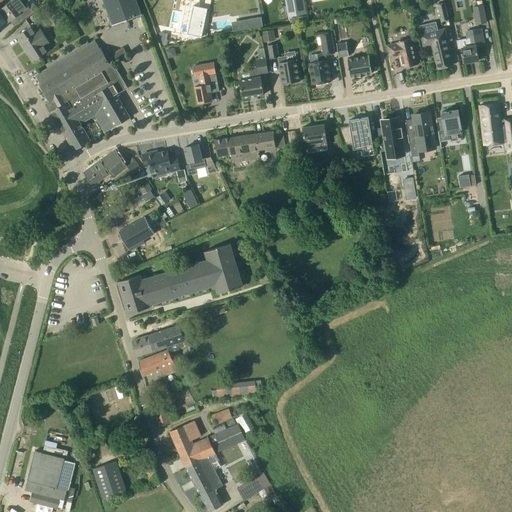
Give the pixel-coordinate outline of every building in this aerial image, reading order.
[(12,0),(0,9),(0,12),(8,23),(11,21),(24,11),(28,16),(33,12),(38,8),(34,3),(29,7),(26,3),(23,0),(12,0)] [(103,0),(113,25),(141,15),(142,15),(136,0),(103,0)] [(301,0),(288,0),(291,14),(304,14),(301,0)] [(441,22),(449,20),(445,2),(437,4),(441,22)] [(193,6),(187,34),(201,37),(207,9),(199,7),(198,7),(193,6)] [(477,24),(486,23),(483,6),(478,7),(474,7),(477,24)] [(58,29),(68,22),(62,14),(52,21),(58,29)] [(259,16),(230,21),(231,30),(260,25),(259,16)] [(419,25),(421,35),(424,46),(431,44),(437,69),(453,65),(444,29),(438,31),(436,22),(419,25)] [(43,46),(49,43),(49,42),(40,29),(35,33),(31,27),(17,36),(34,61),(47,52),(43,46)] [(262,31),(264,42),(269,41),(268,36),(274,35),(273,29),(262,31)] [(462,48),(465,63),(479,60),(476,45),(475,42),(483,40),(481,29),(466,31),(468,41),(469,47),(462,48)] [(331,32),(321,34),(324,55),(334,53),(331,32)] [(396,42),(396,44),(388,46),(391,58),(399,56),(402,68),(418,64),(416,55),(418,55),(419,53),(418,48),(416,47),(414,47),(412,39),(396,42)] [(95,42),(37,76),(41,83),(40,84),(50,101),(51,101),(52,103),(51,104),(51,105),(51,106),(52,107),(53,107),(54,107),(55,107),(56,110),(52,112),(74,150),(90,140),(81,124),(95,115),(94,115),(103,109),(100,104),(116,94),(116,95),(117,95),(119,93),(128,88),(122,79),(113,63),(110,65),(100,48),(99,49),(95,42)] [(339,57),(349,55),(347,42),(337,44),(339,57)] [(270,58),(279,57),(277,44),(268,45),(270,58)] [(117,59),(127,54),(123,46),(113,52),(117,59)] [(268,72),(266,59),(264,48),(257,49),(259,60),(256,60),(257,68),(258,74),(260,73),(268,72)] [(327,60),(319,61),(318,54),(310,55),(311,63),(309,63),(313,85),(331,82),(327,60)] [(369,56),(347,59),(350,77),(359,76),(359,77),(364,76),(364,75),(372,73),(369,56)] [(300,81),(297,60),(279,63),(283,84),(300,81)] [(194,66),(193,67),(195,76),(200,76),(201,85),(195,87),(198,103),(212,101),(210,93),(212,93),(220,92),(216,73),(214,63),(194,66)] [(261,77),(255,78),(239,80),(242,98),(264,94),(261,77)] [(103,109),(94,115),(95,115),(105,132),(130,117),(117,95),(116,95),(116,94),(100,104),(103,109)] [(507,142),(508,150),(511,149),(511,118),(504,119),(504,120),(501,121),(499,103),(479,105),(484,145),(504,143),(504,142),(507,142)] [(440,142),(441,142),(449,140),(448,134),(462,132),(458,110),(442,113),(443,120),(437,121),(437,119),(436,119),(440,142)] [(410,145),(418,144),(419,151),(436,148),(433,134),(435,133),(433,125),(432,125),(430,115),(430,112),(425,113),(413,115),(414,121),(407,122),(407,120),(406,120),(410,145)] [(374,154),(368,117),(349,120),(350,126),(340,128),(346,144),(346,145),(349,144),(353,143),(353,144),(354,148),(354,149),(355,149),(363,148),(364,156),(365,156),(374,154)] [(404,148),(399,117),(381,120),(383,128),(384,133),(377,134),(380,151),(385,150),(387,159),(406,156),(406,153),(405,148),(404,148)] [(297,135),(299,146),(305,145),(306,149),(328,146),(324,124),(303,127),(304,134),(297,135)] [(282,132),(274,133),(273,131),(215,140),(217,156),(231,154),(232,163),(260,158),(259,150),(276,147),(276,148),(285,147),(282,132)] [(198,144),(185,147),(189,165),(186,165),(189,175),(197,173),(194,161),(202,159),(198,144)] [(125,163),(116,149),(83,173),(93,186),(111,173),(115,180),(129,169),(133,174),(140,169),(134,161),(132,158),(125,163)] [(180,170),(180,169),(177,156),(169,157),(168,151),(153,155),(153,152),(143,155),(145,166),(150,165),(152,174),(165,171),(165,174),(180,170)] [(218,171),(211,157),(204,158),(207,173),(218,171)] [(469,174),(458,176),(460,188),(471,186),(476,185),(474,174),(469,175),(469,174)] [(407,194),(416,193),(414,181),(409,182),(410,188),(406,189),(407,194)] [(142,195),(152,189),(148,183),(139,188),(142,195)] [(191,189),(183,193),(190,208),(199,204),(191,189)] [(166,202),(170,199),(165,191),(156,198),(162,205),(166,202)] [(107,230),(123,221),(116,209),(100,218),(107,230)] [(147,216),(121,231),(130,248),(131,247),(133,250),(147,241),(146,238),(157,232),(147,216)] [(150,307),(150,305),(215,285),(217,293),(243,286),(230,244),(205,251),(207,260),(142,279),(141,274),(118,281),(128,313),(150,307)] [(267,267),(275,262),(267,247),(258,252),(267,267)] [(218,308),(219,314),(226,312),(224,306),(218,308)] [(168,350),(171,356),(179,354),(175,343),(193,338),(188,323),(180,325),(132,341),(137,356),(166,346),(168,350)] [(178,370),(171,356),(168,350),(138,361),(143,376),(161,369),(164,376),(178,370)] [(158,389),(162,387),(159,380),(151,384),(150,384),(151,385),(153,391),(154,391),(154,392),(159,390),(158,389)] [(217,390),(212,391),(213,399),(241,396),(256,394),(254,382),(216,385),(217,390)] [(215,424),(232,418),(229,409),(212,415),(215,424)] [(244,434),(254,428),(246,413),(235,419),(244,434)] [(165,415),(157,418),(159,427),(170,423),(168,417),(166,418),(165,415)] [(170,431),(186,467),(208,456),(217,452),(245,439),(238,424),(193,445),(191,440),(201,435),(194,420),(170,431)] [(30,502),(57,508),(57,507),(62,508),(67,490),(65,490),(67,480),(60,478),(64,458),(35,451),(25,490),(33,492),(30,502)] [(186,467),(209,511),(223,505),(216,489),(223,485),(208,456),(186,467)] [(93,469),(104,500),(127,492),(116,461),(93,469)] [(264,472),(250,480),(258,492),(264,489),(271,485),(264,472)]
